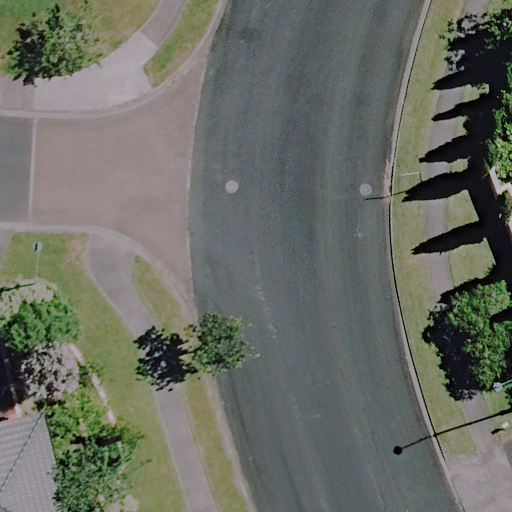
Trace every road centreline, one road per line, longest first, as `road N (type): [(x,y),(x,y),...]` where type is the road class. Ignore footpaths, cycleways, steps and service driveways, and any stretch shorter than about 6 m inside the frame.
road 1 (residential): [(267,193),(303,381),(350,511)]
road 2 (residential): [(0,161),(42,173),(267,193)]
road 3 (residential): [(320,0),(267,193)]
